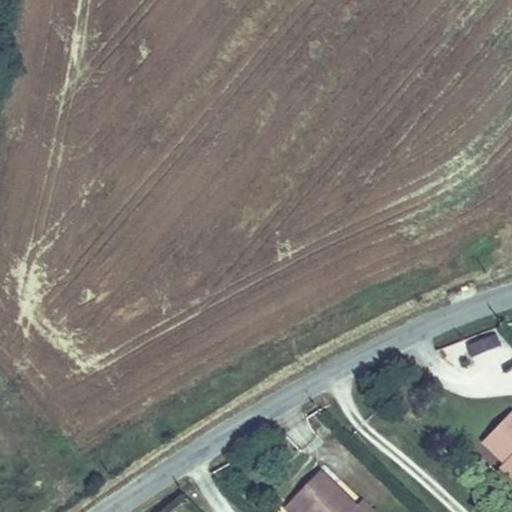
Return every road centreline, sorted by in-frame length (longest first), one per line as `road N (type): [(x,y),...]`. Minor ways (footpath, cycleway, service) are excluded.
road 1 (unclassified): [(126,511),(275,404),(511,291)]
road 2 (unknown): [(325,380),(460,511)]
